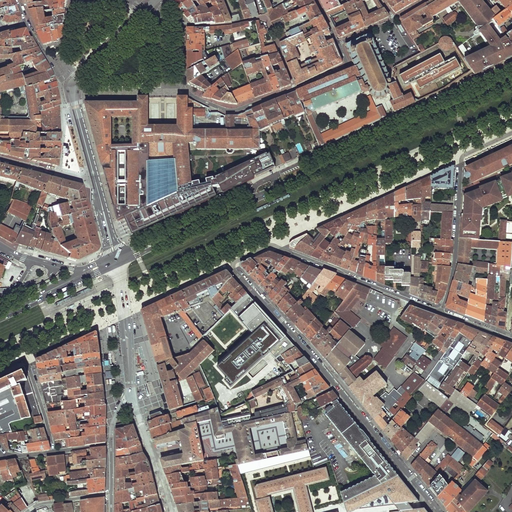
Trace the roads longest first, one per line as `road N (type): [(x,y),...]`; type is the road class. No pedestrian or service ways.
road 1 (residential): [(440,312),(271,244),(228,263),(439,511)]
road 2 (primary): [(511,78),(115,261)]
road 3 (residential): [(511,131),(460,154),(454,264),(440,312)]
road 4 (residential): [(294,88),(228,110),(196,97),(179,84),(179,26)]
road 5 (residential): [(179,26),(265,15),(294,88)]
road 6 (secondary): [(131,392),(115,261)]
road 7 (secondary): [(170,511),(131,392)]
road 8 (residential): [(53,452),(24,359),(0,370)]
